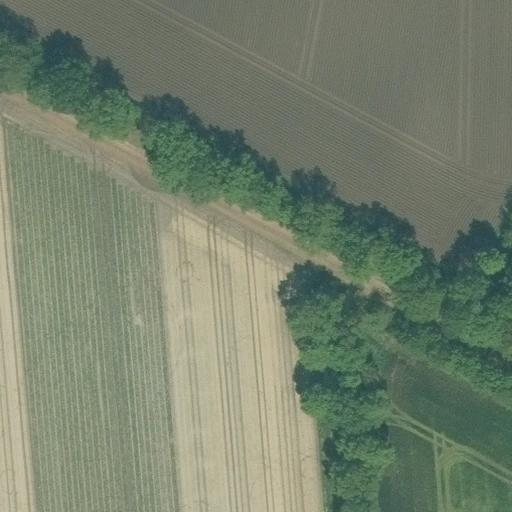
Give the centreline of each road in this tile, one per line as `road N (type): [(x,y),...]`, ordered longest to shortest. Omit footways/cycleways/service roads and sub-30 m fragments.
road 1 (track): [(0,88),(511,363)]
road 2 (track): [(337,511),(332,312),(348,275)]
